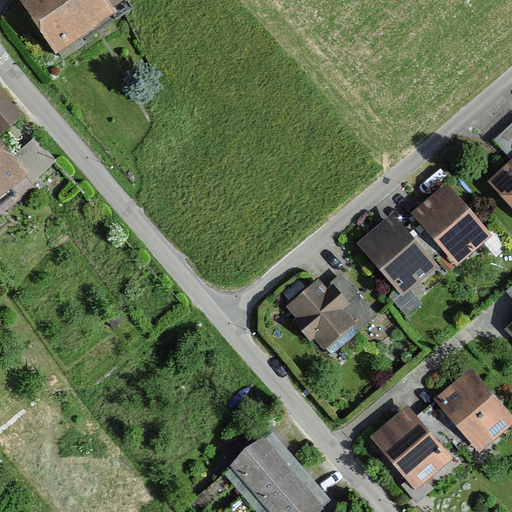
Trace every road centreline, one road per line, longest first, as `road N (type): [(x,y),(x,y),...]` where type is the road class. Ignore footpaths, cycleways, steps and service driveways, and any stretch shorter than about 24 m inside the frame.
road 1 (residential): [(223,323),(511,74)]
road 2 (residential): [(0,64),(223,323)]
road 3 (residential): [(223,323),(382,511)]
